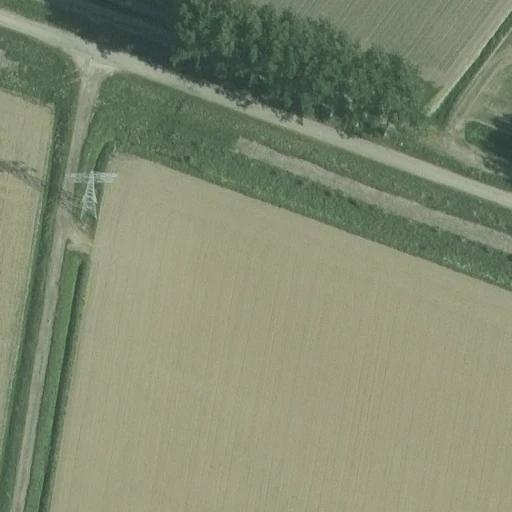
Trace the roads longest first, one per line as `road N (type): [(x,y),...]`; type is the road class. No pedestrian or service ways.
road 1 (residential): [(18,511),(93,52)]
road 2 (unclassified): [(93,52),(511,203)]
